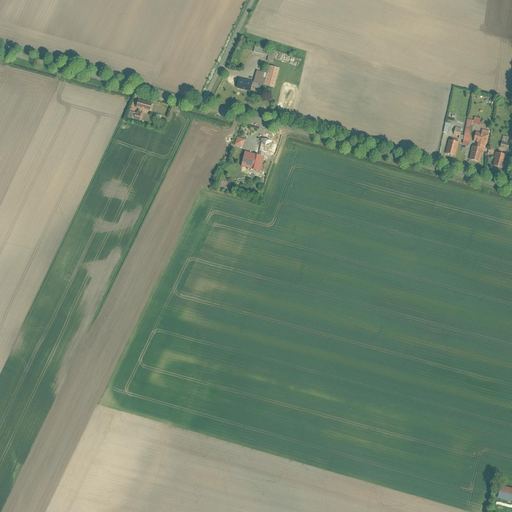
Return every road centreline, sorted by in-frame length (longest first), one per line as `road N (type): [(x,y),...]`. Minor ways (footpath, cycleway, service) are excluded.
road 1 (unclassified): [(202,107),(511,189)]
road 2 (unclassified): [(0,53),(202,107)]
